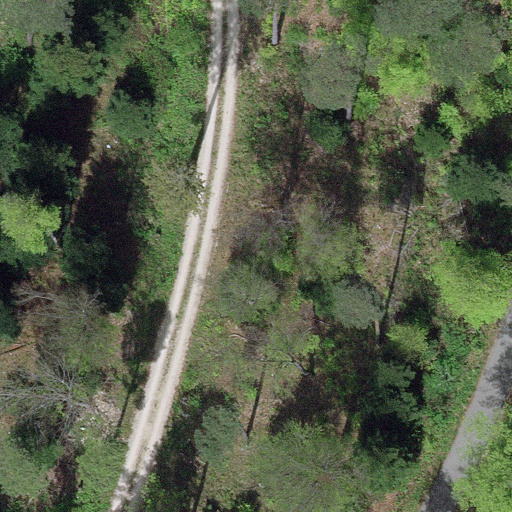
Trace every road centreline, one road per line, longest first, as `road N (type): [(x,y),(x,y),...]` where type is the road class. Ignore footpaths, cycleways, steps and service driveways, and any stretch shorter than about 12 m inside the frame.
road 1 (track): [(116,511),(193,251),(225,66),(225,0)]
road 2 (unclassified): [(436,511),(511,338)]
